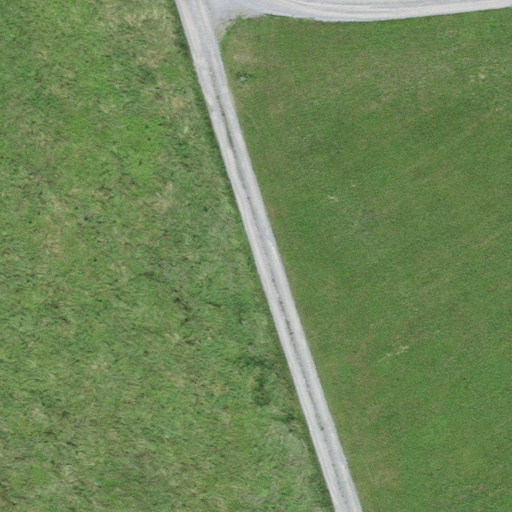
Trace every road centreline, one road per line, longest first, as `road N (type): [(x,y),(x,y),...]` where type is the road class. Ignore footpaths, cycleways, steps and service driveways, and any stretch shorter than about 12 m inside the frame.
road 1 (track): [(195,0),(352,511)]
road 2 (track): [(237,0),(361,0)]
